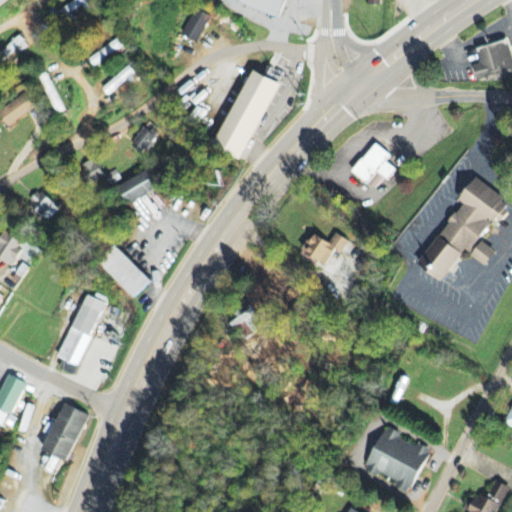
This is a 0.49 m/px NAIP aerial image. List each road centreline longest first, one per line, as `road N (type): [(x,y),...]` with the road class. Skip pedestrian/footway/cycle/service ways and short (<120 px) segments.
road 1 (primary): [(84,511),(181,300),(261,181),(359,82),(467,0)]
road 2 (residential): [(0,185),(132,115),(222,52),(273,45),(333,51)]
road 3 (residential): [(426,511),(511,349)]
road 4 (residential): [(359,82),(390,91),(511,94)]
road 5 (residential): [(126,410),(0,347)]
